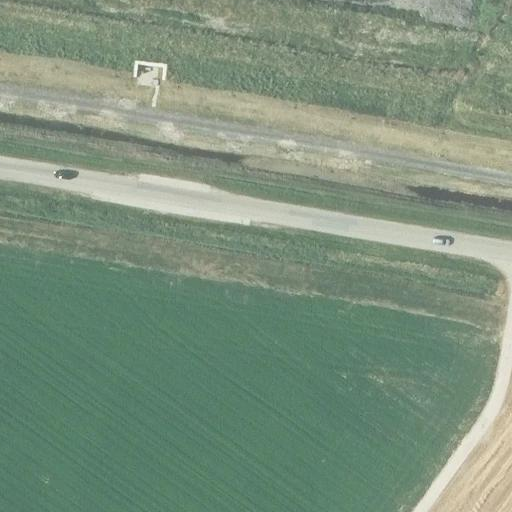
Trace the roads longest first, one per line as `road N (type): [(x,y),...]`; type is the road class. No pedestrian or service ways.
road 1 (unclassified): [(511,262),(0,175)]
road 2 (track): [(0,93),(511,180)]
road 3 (track): [(433,511),(493,429),(511,270)]
